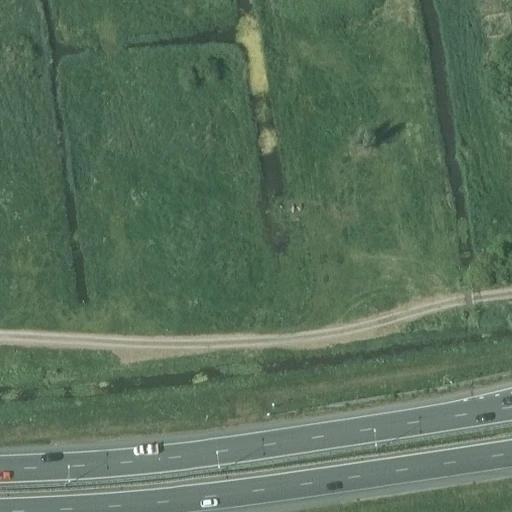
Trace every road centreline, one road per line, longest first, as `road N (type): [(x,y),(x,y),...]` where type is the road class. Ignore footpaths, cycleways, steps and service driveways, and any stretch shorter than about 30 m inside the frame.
road 1 (track): [(511,295),(312,337),(210,344),(0,337)]
road 2 (trunk): [(511,407),(215,453),(0,470)]
road 3 (trunk): [(37,511),(511,455)]
